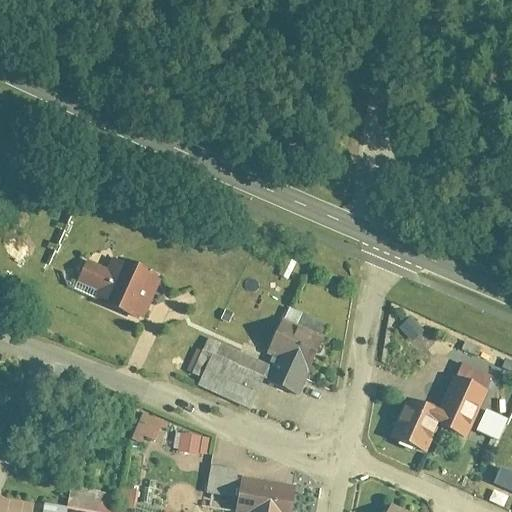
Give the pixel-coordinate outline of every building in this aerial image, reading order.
[(112,262),(105,277),(81,267),(73,286),(96,296),(90,308),(133,328),(154,282),(112,262)] [(406,315),(395,329),(413,344),(425,330),(406,315)] [(277,362),(265,388),(288,398),(300,372),(311,377),(327,341),(278,320),(262,355),(277,362)] [(208,346),(189,386),(245,413),(264,373),(208,346)] [(450,379),(433,418),(404,405),(386,443),(419,458),(431,432),(463,446),(485,395),(450,379)] [(140,410),(127,444),(194,470),(208,435),(140,410)] [(483,416),(472,439),(490,448),(501,425),(483,416)] [(511,431),(508,429),(500,447),(511,452),(511,431)] [(207,470),(205,497),(229,498),(231,471),(207,470)] [(235,478),(229,511),(289,511),(294,487),(235,478)] [(119,511),(120,502),(60,499),(59,511),(119,511)]
